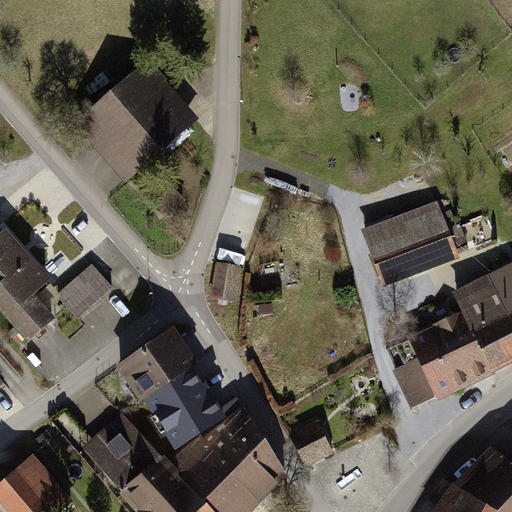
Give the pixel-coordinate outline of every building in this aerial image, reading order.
[(207,124),(156,63),(84,123),(136,184),(207,124)] [(448,200),(372,226),(394,289),(469,263),(448,200)] [(16,229),(0,243),(0,298),(41,345),(74,316),(83,327),(127,289),(99,257),(65,286),(16,229)] [(251,268),(222,264),(217,299),(245,303),(251,268)] [(475,312),(419,339),(449,400),(511,370),(511,270),(466,293),(475,312)] [(241,416),(186,331),(128,367),(165,423),(154,434),(132,412),(88,446),(148,511),(265,511),(299,477),(241,416)] [(325,422),(298,435),(314,469),(341,456),(325,422)] [(511,511),(511,458),(499,450),(461,489),(447,511),(511,511)] [(81,511),(85,509),(40,458),(0,492),(17,511),(81,511)]
